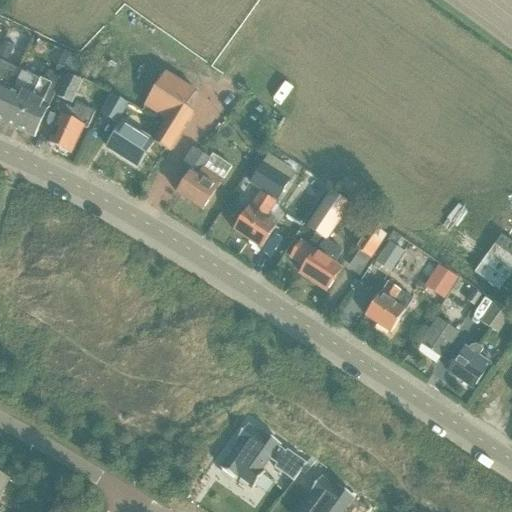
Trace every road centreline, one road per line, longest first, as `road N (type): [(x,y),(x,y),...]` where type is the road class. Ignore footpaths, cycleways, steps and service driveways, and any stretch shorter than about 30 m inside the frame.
road 1 (tertiary): [(511,466),(196,259),(0,150)]
road 2 (unclassified): [(153,511),(0,424)]
